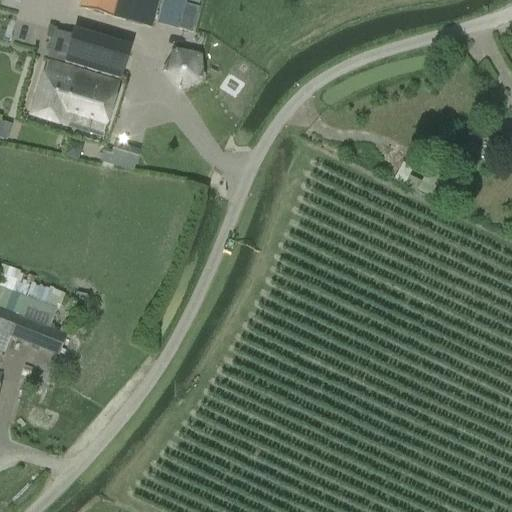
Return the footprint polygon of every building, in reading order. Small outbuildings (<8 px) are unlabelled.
[(158,0),(83,0),(81,9),(151,29),(158,0)] [(163,0),(157,23),(192,33),(199,8),(185,4),(186,0),(163,0)] [(130,47),(72,29),(70,37),(55,32),(55,30),(48,28),(46,37),(52,38),(46,60),(62,64),(120,82),(130,47)] [(200,57),(179,53),(172,62),(166,73),(181,90),(203,79),(200,57)] [(102,139),(119,84),(45,61),(28,115),(102,139)] [(0,140),(6,142),(11,127),(0,123),(0,140)] [(112,152),(104,150),(100,163),(133,172),(139,151),(114,143),(112,152)] [(62,355),(64,351),(61,350),(66,336),(48,329),(60,295),(32,283),(34,278),(2,265),(0,269),(0,353),(3,355),(10,338),(59,357),(60,354),(62,355)]
